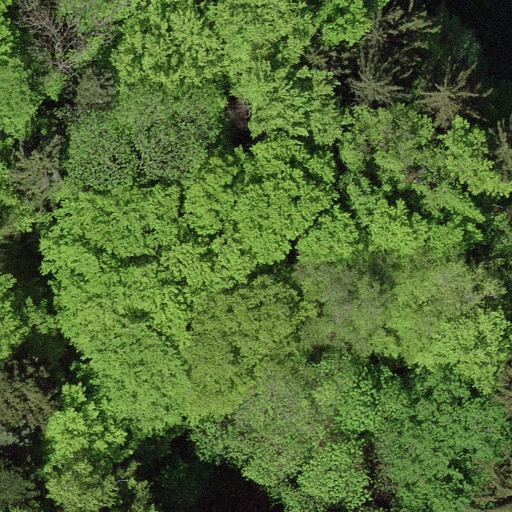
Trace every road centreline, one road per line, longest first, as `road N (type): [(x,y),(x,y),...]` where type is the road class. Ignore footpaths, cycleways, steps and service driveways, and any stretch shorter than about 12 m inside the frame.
road 1 (track): [(0,163),(29,293),(223,511)]
road 2 (track): [(359,0),(416,92),(511,147)]
